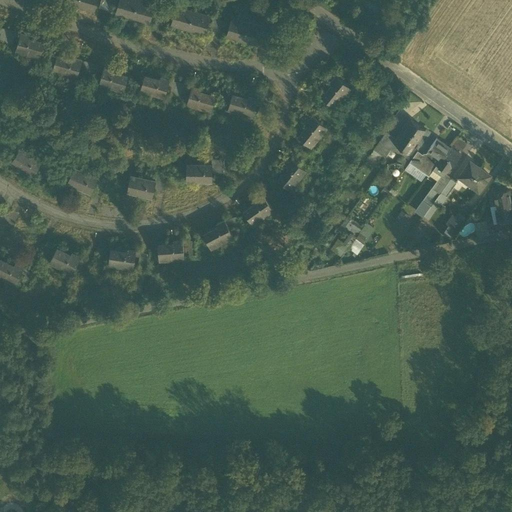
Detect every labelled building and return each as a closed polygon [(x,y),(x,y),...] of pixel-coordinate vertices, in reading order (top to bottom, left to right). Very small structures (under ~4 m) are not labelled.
[(98,0),(60,0),(61,1),(95,10),(98,0)] [(155,3),(142,0),(118,0),(115,11),(150,21),(155,3)] [(210,14),(176,5),(171,22),(205,32),(210,14)] [(265,26),(230,17),(226,35),(261,44),(265,26)] [(21,30),(15,50),(40,57),(44,40),(30,35),(31,33),(21,30)] [(57,53),(52,71),(77,77),(81,57),(72,55),(72,57),(57,53)] [(105,64),(99,84),(123,91),(128,73),(113,69),(114,67),(105,64)] [(145,73),(140,90),(164,97),(170,77),(160,75),(160,77),(145,73)] [(321,95),(335,106),(351,87),(335,74),(329,82),(331,83),(321,95)] [(193,84),(187,104),(211,111),(216,93),(202,89),(202,87),(193,84)] [(232,91),(228,109),(252,115),(257,96),(248,94),(247,95),(232,91)] [(297,134),(311,146),(327,126),(312,114),(306,121),(307,122),(297,134)] [(416,142),(425,130),(411,120),(397,139),(394,143),(407,153),(408,153),(413,146),(416,142)] [(430,133),(425,130),(416,142),(421,145),(430,133)] [(394,143),(397,139),(386,131),(379,141),(390,149),(394,143)] [(437,138),(428,150),(440,159),(441,160),(450,147),(437,138)] [(390,149),(379,141),(376,145),(384,151),(387,153),(390,149)] [(404,157),(407,153),(394,143),(390,149),(394,151),(394,150),(404,157)] [(381,154),(384,151),(376,145),(374,149),(381,154)] [(42,160),(20,146),(10,161),(32,175),(42,160)] [(418,150),(413,146),(408,153),(407,153),(404,157),(404,158),(409,162),(418,150)] [(440,159),(433,169),(441,175),(443,177),(445,174),(450,167),(451,167),(460,154),(450,147),(441,160),(440,159)] [(377,160),(381,154),(374,149),(366,159),(375,166),(378,161),(377,160)] [(423,153),(418,150),(409,162),(414,165),(423,153)] [(423,153),(414,165),(429,175),(433,169),(440,159),(428,150),(425,155),(423,153)] [(277,177),(291,189),(307,170),(292,157),(285,164),(287,166),(277,177)] [(409,162),(404,158),(394,162),(404,170),(409,162)] [(187,162),(187,180),(212,180),(212,161),(202,161),(202,162),(187,162)] [(470,162),(460,177),(479,191),(490,176),(470,162)] [(98,175),(74,165),(67,182),(91,191),(98,175)] [(156,179),(131,173),(127,191),(153,196),(156,179)] [(441,175),(427,193),(436,199),(441,191),(451,178),(445,174),(443,177),(441,175)] [(451,178),(441,191),(447,196),(456,182),(451,178)] [(499,223),(500,226),(501,226),(511,223),(511,203),(509,191),(493,194),(499,223)] [(243,208),(253,223),(274,209),(263,193),(255,198),(256,200),(243,208)] [(435,201),(436,199),(427,193),(423,200),(431,206),(435,201)] [(439,204),(435,201),(431,206),(426,212),(431,215),(439,204)] [(402,225),(408,216),(402,211),(395,220),(402,225)] [(360,232),(363,227),(348,217),(342,226),(357,236),(360,232)] [(203,231),(212,247),(234,236),(225,218),(216,223),(217,224),(203,231)] [(488,233),(485,220),(475,222),(478,236),(488,233)] [(374,227),(367,222),(363,227),(360,232),(367,237),(374,227)] [(158,242),(159,260),(184,257),(183,238),(173,239),(173,240),(158,242)] [(318,238),(310,245),(318,254),(326,248),(318,238)] [(348,245),(337,238),(330,248),(341,255),(348,245)] [(364,244),(355,238),(348,248),(357,254),(364,244)] [(58,245),(50,261),(72,272),(81,255),(72,250),(71,252),(58,245)] [(110,247),(109,265),(134,267),(136,248),(126,247),(126,248),(110,247)] [(1,256),(0,257),(0,275),(16,283),(24,265),(15,261),(14,263),(1,256)]
